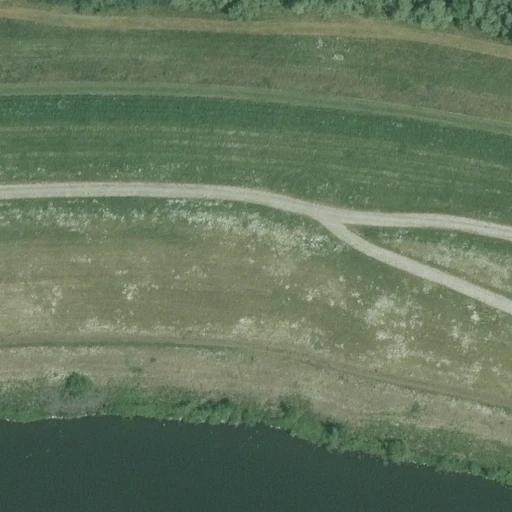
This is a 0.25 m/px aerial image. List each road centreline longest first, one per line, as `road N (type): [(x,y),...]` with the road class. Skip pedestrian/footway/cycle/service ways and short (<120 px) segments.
road 1 (track): [(0,198),(205,196),(511,240)]
road 2 (track): [(511,310),(359,246),(329,216)]
